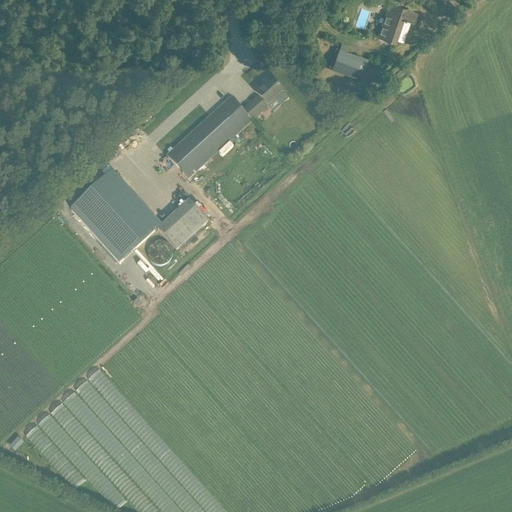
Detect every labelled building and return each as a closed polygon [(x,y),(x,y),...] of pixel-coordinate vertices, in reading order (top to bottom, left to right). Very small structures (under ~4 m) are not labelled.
[(379,35),(385,37),(390,39),(389,40),(391,40),(391,39),(395,41),(396,38),(403,41),(410,20),(413,21),(416,13),(397,7),(398,5),(390,3),(379,35)] [(364,28),(371,12),(363,9),(356,25),(364,28)] [(335,50),(329,66),(333,67),(332,69),(361,79),(368,62),(335,50)] [(259,98),(243,113),(252,122),(268,107),(267,106),(281,93),(282,94),(282,93),(277,88),(274,85),(271,87),(265,81),(254,92),(259,98)] [(187,181),(252,122),(243,113),(231,99),(166,158),(187,181)] [(105,154),(112,161),(119,155),(123,159),(137,147),(127,135),(105,154)] [(106,179),(71,211),(82,224),(102,205),(107,210),(121,197),(122,197),(121,197),(122,198),(123,197),(106,179)] [(248,188),(237,193),(239,198),(250,194),(248,188)] [(99,371),(26,438),(75,492),(87,480),(116,511),(117,511),(128,502),(137,511),(226,511),(205,488),(204,489),(193,499),(166,470),(163,471),(158,475),(152,477),(128,451),(123,437),(129,435),(125,423),(118,415),(119,413),(130,409),(128,402),(99,371)]
